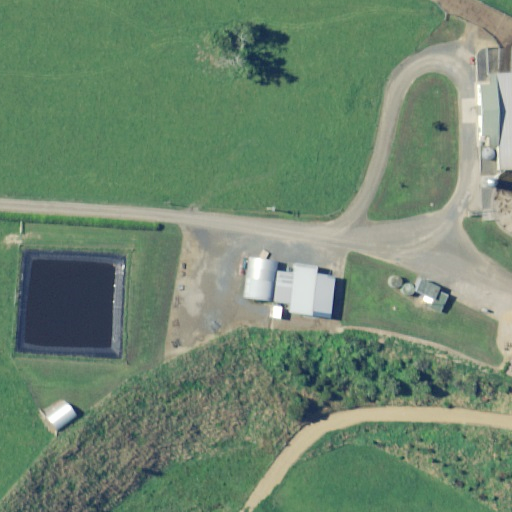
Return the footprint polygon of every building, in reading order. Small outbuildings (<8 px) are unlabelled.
[(511,80),(497,80),(481,80),(480,136),(487,136),(487,145),(496,145),(495,171),(511,171),(511,80)] [(294,131),(295,96),(254,94),(253,129),(294,131)] [(336,163),(291,161),(289,196),(334,198),(336,163)] [(311,267),(291,264),(289,275),(274,272),(270,303),(285,305),(284,313),(324,319),(330,277),(310,274),(311,267)] [(272,271),(249,267),(244,298),(267,301),(272,271)] [(445,292),(415,280),(412,287),(410,293),(423,298),(419,309),(436,316),(445,292)]
